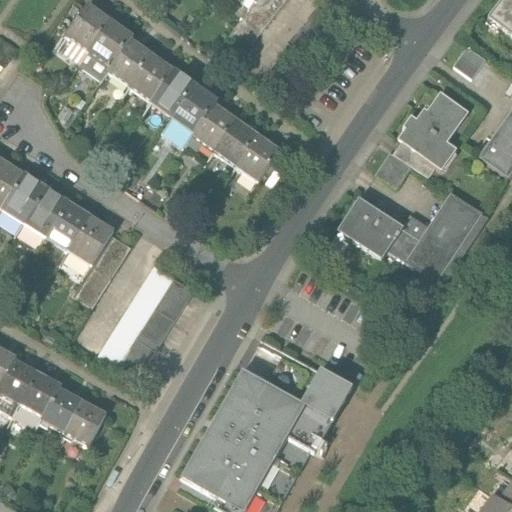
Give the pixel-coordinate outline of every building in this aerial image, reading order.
[(288,0),(259,0),(256,5),(225,43),(243,57),(288,0)] [(511,0),(502,0),(487,20),(511,39),(511,0)] [(65,42),(87,58),(109,28),(86,11),(65,42)] [(335,26),(316,12),(258,87),(277,102),(335,26)] [(131,44),(109,28),(87,58),(109,74),(130,46),(131,44)] [(107,77),(129,92),(151,61),(130,46),(109,74),(107,77)] [(467,49),(453,68),(471,82),(485,63),(467,49)] [(129,92),(151,108),(173,77),(151,61),(129,92)] [(151,108),(172,123),(195,92),(173,77),(151,108)] [(216,108),(195,92),(172,123),(194,139),(214,111),(216,108)] [(404,132),(396,143),(401,146),(435,171),(440,174),(454,153),(445,146),(466,116),(438,96),(425,114),(422,113),(415,123),(409,119),(401,130),(404,132)] [(192,142),(213,157),(235,126),(214,111),(194,139),(192,142)] [(511,112),(503,125),(511,132),(511,112)] [(507,180),(511,173),(511,132),(503,125),(478,159),(507,180)] [(257,142),(235,126),(213,157),(235,172),(257,142)] [(278,157),(257,142),(235,172),(256,188),(278,157)] [(401,146),(393,157),(411,170),(428,182),(435,171),(401,146)] [(395,192),(411,170),(393,157),(390,155),(374,177),(395,192)] [(0,212),(4,207),(23,177),(0,163),(0,212)] [(23,227),(26,222),(45,192),(23,177),(4,207),(12,213),(9,218),(23,227)] [(45,241),(49,236),(68,206),(45,192),(26,222),(35,227),(32,232),(45,241)] [(388,254),(442,289),(487,221),(450,196),(428,230),(409,218),(400,232),(386,253),(388,254)] [(381,264),(388,254),(386,253),(400,232),(357,203),(337,235),(381,264)] [(68,255),(71,250),(90,220),(68,206),(49,236),(57,242),(54,247),(68,255)] [(113,235),(90,220),(71,250),(80,256),(77,261),(91,270),(110,238),(113,235)] [(130,251),(110,238),(91,270),(72,299),(91,312),(130,251)] [(193,295),(153,270),(96,361),(135,385),(193,295)] [(18,362),(0,352),(0,393),(16,364),(18,362)] [(319,377),(282,355),(263,388),(279,398),(264,425),(284,437),(319,377)] [(0,393),(0,397),(22,409),(40,378),(16,364),(0,393)] [(206,511),(213,511),(264,425),(279,398),(263,388),(241,376),(180,482),(182,484),(176,495),(206,511)] [(349,394),(319,377),(284,437),(283,440),(312,457),(349,394)] [(64,391),(40,378),(22,409),(46,423),(62,394),(64,391)] [(45,425),(68,438),(85,407),(62,394),(46,423),(45,425)] [(109,420),(85,407),(68,438),(91,451),(109,420)] [(241,511),(283,440),(284,437),(264,425),(213,511),(241,511)] [(511,511),(511,482),(498,502),(511,511)] [(491,497),(480,511),(511,511),(498,502),(491,497)]
